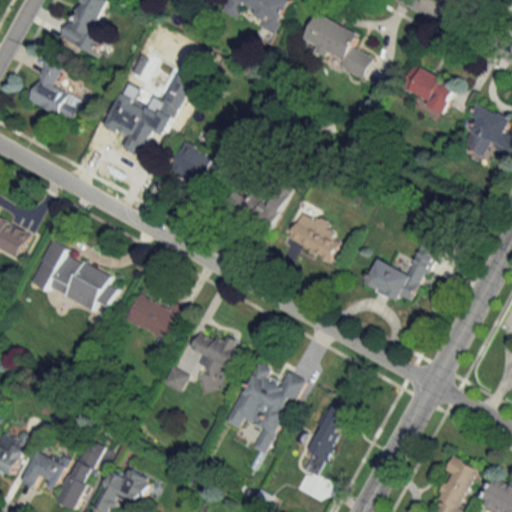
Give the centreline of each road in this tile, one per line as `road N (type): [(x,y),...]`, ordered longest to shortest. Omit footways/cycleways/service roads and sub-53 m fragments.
road 1 (residential): [(511,430),(0,146)]
road 2 (tertiary): [(360,511),(511,235)]
